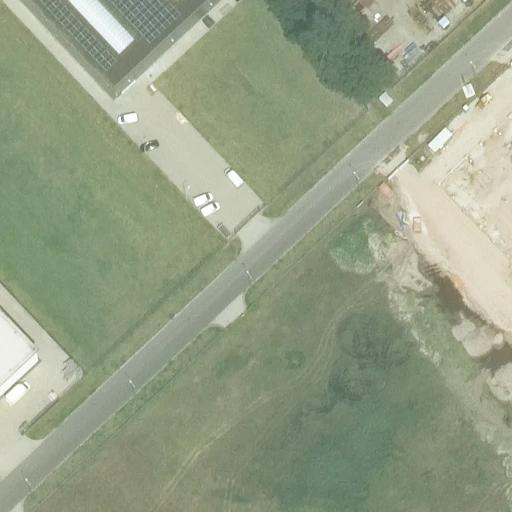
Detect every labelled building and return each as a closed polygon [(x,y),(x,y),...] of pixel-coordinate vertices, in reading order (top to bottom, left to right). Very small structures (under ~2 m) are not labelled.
[(17,0),(114,103),(223,0),(17,0)] [(511,114),(494,131),(511,149),(511,114)] [(507,202),(511,197),(511,149),(494,131),(465,158),(507,202)] [(479,229),(507,202),(465,158),(437,185),(479,229)] [(506,258),(511,252),(511,197),(507,202),(479,229),(506,258)] [(0,396),(37,362),(0,322),(0,396)]
